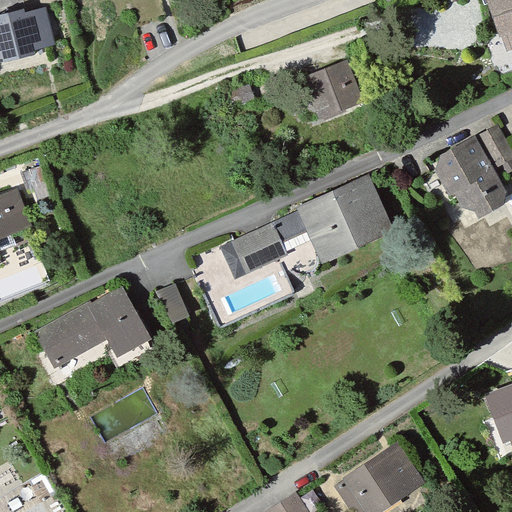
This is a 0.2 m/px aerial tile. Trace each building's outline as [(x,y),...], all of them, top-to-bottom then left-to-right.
[(511,0),(493,0),(510,44),(511,43),(511,0)] [(45,11),(0,21),(0,53),(52,42),(45,11)] [(348,62),(307,79),(322,115),(363,98),(348,62)] [(511,153),(497,127),(481,136),(497,164),(511,155),(511,153)] [(502,188),(475,141),(445,156),(438,174),(452,197),(461,193),(465,202),(478,205),(481,211),(502,199),(502,188)] [(368,179),(303,209),(316,237),(325,256),(390,227),(368,179)] [(18,193),(0,199),(0,245),(11,241),(7,230),(28,222),(18,193)] [(316,237),(303,209),(224,246),(237,273),(316,237)] [(175,318),(192,311),(180,281),(163,287),(175,318)] [(122,289),(92,306),(109,335),(117,351),(147,335),(122,289)] [(92,306),(41,334),(57,364),(109,335),(92,306)] [(511,362),(511,364),(511,367),(511,380),(475,394),(495,447),(511,440),(511,362)] [(391,441),(335,479),(357,511),(373,511),(418,482),(391,441)] [(268,511),(316,511),(297,488),(268,511)]
